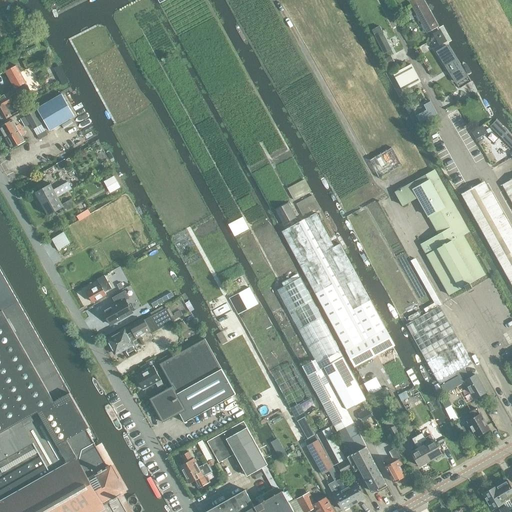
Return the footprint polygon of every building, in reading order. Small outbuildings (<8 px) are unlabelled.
[(407,0),(426,33),(437,27),(438,27),(423,0),(407,0)] [(457,87),(467,81),(469,80),(449,45),(437,52),(457,87)] [(420,82),(411,64),(393,74),(402,92),(420,82)] [(16,65),(5,71),(15,89),(26,83),(16,65)] [(0,120),(0,122),(18,112),(17,110),(23,106),(20,100),(31,94),(26,86),(16,92),(17,95),(10,99),(7,93),(0,97),(0,120)] [(62,94),(36,108),(50,131),(75,116),(62,94)] [(432,99),(423,103),(426,109),(417,113),(421,121),(438,113),(432,99)] [(25,116),(30,125),(33,129),(41,125),(42,124),(34,110),(25,116)] [(0,127),(0,129),(5,138),(19,130),(13,120),(0,127)] [(511,136),(496,120),(489,127),(511,150),(511,136)] [(41,125),(33,129),(37,136),(45,131),(41,125)] [(426,131),(428,136),(440,130),(437,125),(426,131)] [(483,126),(472,132),(477,139),(487,133),(483,126)] [(19,130),(5,138),(11,149),(25,141),(19,130)] [(379,178),(384,175),(402,165),(392,147),(369,160),(379,178)] [(68,165),(65,159),(64,159),(56,164),(60,170),(68,165)] [(428,216),(433,226),(438,235),(421,245),(449,295),(464,287),(467,291),(472,288),(470,284),(485,275),(463,235),(469,232),(434,170),(395,193),(402,205),(417,197),(428,217),(428,216)] [(108,180),(113,190),(120,187),(114,176),(108,180)] [(511,179),(502,185),(511,202),(511,179)] [(511,284),(511,236),(482,182),(462,194),(511,284)] [(57,195),(58,197),(67,193),(64,188),(55,192),(51,184),(35,193),(41,204),(57,195)] [(62,204),(58,197),(57,195),(41,204),(48,216),(63,208),(64,210),(74,205),(71,200),(62,204)] [(283,225),(296,218),(288,203),(275,210),(283,225)] [(345,350),(355,367),(395,346),(339,244),(334,247),(316,213),(282,231),(346,350),(345,350)] [(229,223),(235,235),(250,227),(244,216),(229,223)] [(59,248),(71,241),(64,230),(53,237),(59,248)] [(133,511),(123,494),(126,492),(111,465),(106,468),(84,430),(88,428),(67,388),(0,270),(0,511),(133,511)] [(104,275),(97,279),(100,284),(86,292),(93,303),(106,295),(105,292),(111,288),(104,275)] [(351,455),(366,447),(346,410),(323,367),(343,357),(300,278),(277,290),(315,360),(302,366),(324,409),(343,442),(344,442),(351,455)] [(229,298),(238,315),(258,304),(249,288),(229,298)] [(116,304),(103,311),(110,324),(132,312),(125,300),(129,298),(125,291),(113,298),(116,304)] [(171,292),(151,303),(154,308),(174,296),(171,292)] [(444,393),(464,382),(474,399),(486,392),(475,374),(468,378),(463,368),(472,364),(439,306),(406,325),(438,382),(444,393)] [(116,355),(127,349),(129,349),(132,347),(133,346),(134,345),(133,342),(150,331),(152,334),(173,321),(166,308),(144,320),(131,327),(130,326),(126,329),(125,328),(106,339),(110,346),(111,346),(116,355)] [(149,399),(160,417),(163,423),(179,413),(184,423),(235,394),(205,339),(159,364),(172,386),(149,399)] [(366,400),(343,357),(323,367),(346,410),(365,400),(366,400)] [(154,367),(136,376),(139,382),(139,384),(141,387),(143,388),(143,390),(156,383),(159,388),(164,385),(154,367)] [(376,377),(364,384),(370,395),(382,388),(376,377)] [(154,389),(146,393),(149,398),(156,394),(155,391),(154,389)] [(406,391),(398,395),(401,402),(409,398),(406,391)] [(445,402),(453,419),(458,417),(450,399),(445,402)] [(299,404),(291,409),(295,417),(303,412),(299,404)] [(483,433),(488,431),(489,430),(479,414),(479,415),(476,409),(469,413),(472,418),(468,421),(477,437),(478,436),(479,437),(483,435),(483,433)] [(246,420),(208,438),(219,461),(236,452),(247,474),(268,464),(246,420)] [(386,423),(394,438),(399,435),(391,420),(386,423)] [(315,434),(332,466),(345,459),(327,428),(315,434)] [(417,436),(430,460),(436,457),(437,458),(442,456),(441,455),(442,454),(433,439),(424,444),(423,442),(426,440),(422,433),(417,436)] [(417,449),(411,452),(419,467),(430,460),(417,436),(411,439),(417,449)] [(278,439),(271,443),(280,459),(287,454),(278,439)] [(198,443),(209,464),(214,461),(202,440),(198,443)] [(332,466),(318,440),(307,446),(322,472),(332,466)] [(372,491),(376,489),(377,491),(387,486),(366,447),(351,455),(347,457),(355,472),(359,469),(372,491)] [(395,461),(385,467),(393,483),(395,482),(396,482),(399,481),(399,480),(405,477),(399,466),(402,465),(399,459),(401,459),(395,448),(390,451),(395,461)] [(179,466),(184,475),(198,467),(193,458),(192,458),(188,451),(181,456),(185,463),(179,466)] [(338,465),(343,474),(352,469),(347,460),(338,465)] [(198,467),(184,475),(189,484),(195,481),(199,488),(210,482),(206,475),(212,471),(207,462),(198,467)] [(339,479),(354,504),(364,498),(355,482),(348,486),(347,483),(344,476),(339,479)] [(343,510),(354,504),(339,479),(335,481),(339,488),(341,491),(334,494),(343,510)] [(511,490),(507,481),(495,488),(505,506),(504,503),(505,503),(511,499),(511,500),(511,490)] [(495,488),(489,491),(488,491),(487,491),(484,492),(484,494),(483,494),(487,501),(485,503),(489,511),(497,506),(500,511),(509,511),(506,505),(505,506),(495,488)] [(204,510),(205,511),(296,511),(285,489),(254,504),(247,489),(204,510)] [(309,492),(298,498),(305,511),(307,511),(315,508),(317,511),(332,511),(325,497),(315,503),(309,492)]
